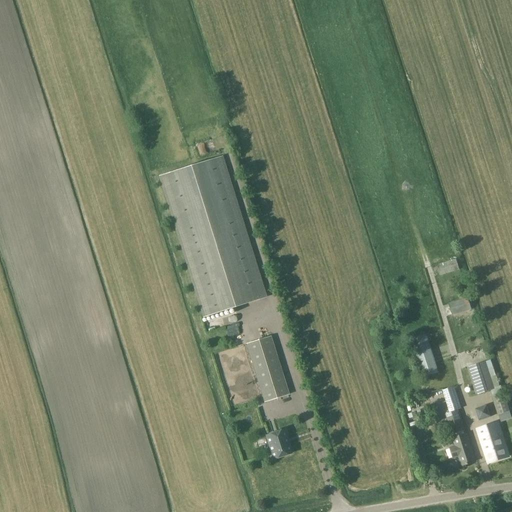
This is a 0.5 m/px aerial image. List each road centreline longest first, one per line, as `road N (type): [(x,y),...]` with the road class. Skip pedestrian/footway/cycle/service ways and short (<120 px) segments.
road 1 (unknown): [(340,511),(275,313),(245,318),(240,334)]
road 2 (unclassified): [(511,487),(365,511)]
